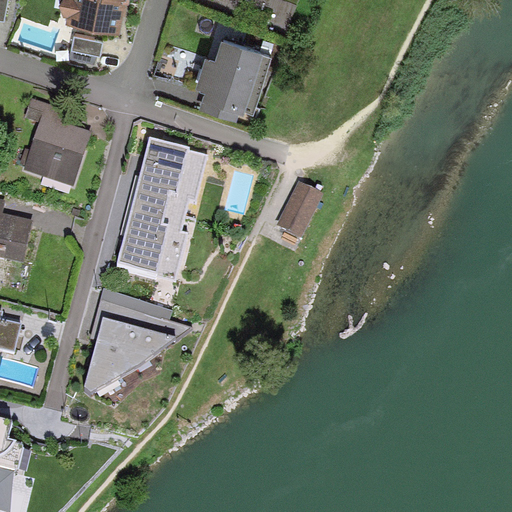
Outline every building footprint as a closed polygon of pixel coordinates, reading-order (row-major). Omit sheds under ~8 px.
[(124,4),(124,0),(60,0),(63,7),(67,9),(66,14),(120,26),(123,13),(125,13),(126,9),(127,4),(124,4)] [(262,43),(222,31),(215,53),(206,50),(196,82),(201,83),(205,84),(199,105),(237,116),(241,105),(244,106),(262,43)] [(103,39),(74,34),(70,56),(94,61),(96,52),(100,53),(103,39)] [(66,109),(32,98),(26,118),(40,123),(24,171),(74,187),(92,132),(62,122),(66,109)] [(190,149),(150,139),(141,172),(125,233),(117,267),(176,282),(189,233),(183,231),(191,200),(197,201),(209,156),(190,151),(190,149)] [(326,184),(308,175),(304,184),(299,181),(277,225),(302,237),(324,194),(321,192),(326,184)] [(0,258),(24,264),(34,221),(3,214),(6,201),(0,199),(0,258)] [(0,349),(15,353),(21,325),(2,320),(4,312),(0,311),(0,349)] [(179,340),(103,318),(84,388),(91,394),(141,366),(179,340)] [(14,422),(0,418),(0,458),(1,459),(4,457),(9,454),(12,449),(16,446),(17,443),(9,440),(14,422)]
